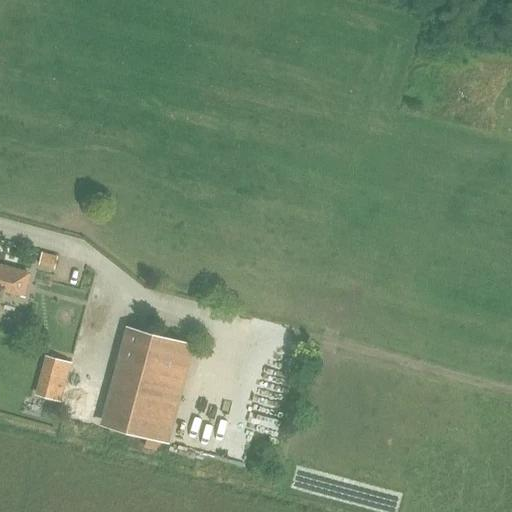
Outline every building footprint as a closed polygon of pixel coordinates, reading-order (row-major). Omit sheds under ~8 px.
[(491,93),(507,94),(508,83),(492,82),(491,93)] [(42,261),(60,267),(64,254),(46,249),(42,261)] [(0,289),(23,295),(29,273),(0,265),(0,289)] [(88,332),(103,336),(109,314),(94,310),(88,332)] [(194,345),(136,329),(109,426),(167,441),(194,345)] [(263,406),(264,397),(244,396),(244,405),(263,406)]
